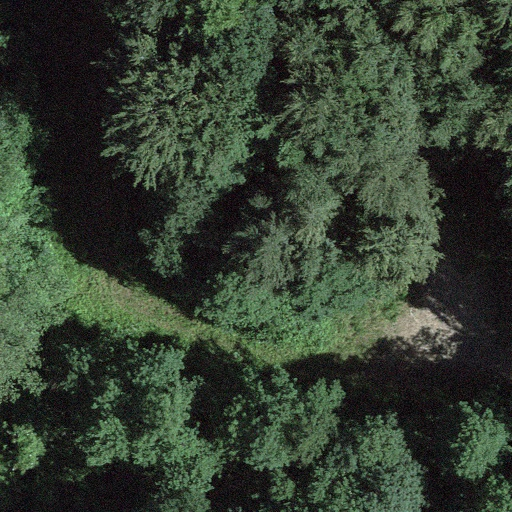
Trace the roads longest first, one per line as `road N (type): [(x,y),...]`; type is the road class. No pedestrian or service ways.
road 1 (track): [(511,366),(325,359),(98,293),(0,333)]
road 2 (track): [(69,0),(98,293)]
